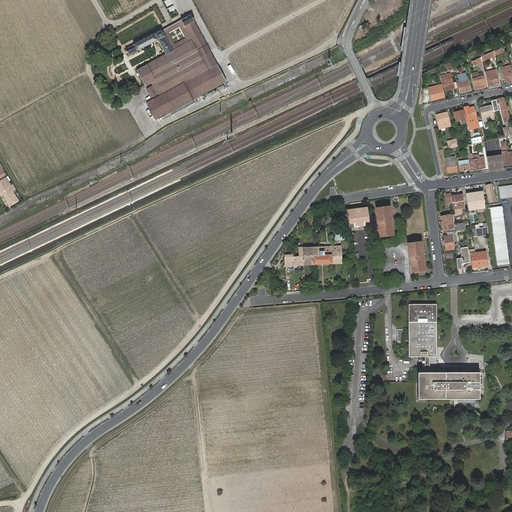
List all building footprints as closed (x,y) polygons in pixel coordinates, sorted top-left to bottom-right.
[(172,19),(179,15),(175,9),(168,13),(172,19)] [(165,53),(135,69),(145,86),(150,83),(151,85),(157,95),(151,98),(144,102),(154,119),(159,116),(168,111),(170,115),(196,101),(194,98),(225,82),(215,65),(217,64),(190,16),(181,21),(191,40),(171,50),(165,53)] [(171,50),(191,40),(181,21),(180,19),(167,26),(161,30),(171,50)] [(366,26),(361,24),(357,32),(363,35),(366,26)] [(125,50),(127,54),(157,39),(165,53),(171,50),(161,30),(160,28),(131,43),(133,46),(125,50)] [(494,56),(493,52),(480,57),(481,62),(491,58),(492,61),(495,60),(494,56)] [(500,68),(504,82),(511,80),(511,72),(510,66),(500,68)] [(488,86),(498,84),(496,74),(495,70),(488,72),(487,72),(485,72),(488,86)] [(445,92),(454,89),(451,78),(450,73),(441,75),(440,75),(441,80),(445,92)] [(484,86),(481,73),(478,74),(478,75),(473,76),(474,77),(471,77),(472,78),(474,89),(484,86)] [(460,83),(459,81),(457,81),(460,93),(470,91),(468,81),(460,83)] [(430,100),(441,97),(439,90),(442,90),(440,83),(438,84),(438,83),(427,86),(427,88),(430,100)] [(151,85),(145,88),(151,98),(157,95),(151,85)] [(496,99),(497,103),(500,103),(505,124),(508,123),(509,125),(510,124),(504,98),(499,99),(496,99)] [(154,119),(144,102),(138,105),(148,122),(154,119)] [(498,110),(497,104),(480,108),(483,125),(487,124),(486,120),(494,118),(493,111),(498,110)] [(475,117),(473,107),(469,108),(468,106),(463,108),(466,120),(465,120),(466,122),(467,127),(470,126),(469,121),(473,120),(475,119),(475,117)] [(465,120),(463,110),(454,112),(455,121),(460,120),(461,124),(466,122),(465,120)] [(450,126),(447,112),(435,115),(438,124),(439,129),(450,126)] [(504,137),(509,136),(511,135),(511,131),(511,127),(506,128),(502,129),(504,137)] [(474,132),(468,133),(470,141),(471,144),(476,143),(474,132)] [(457,144),(456,139),(448,141),(450,148),(456,146),(455,144),(457,144)] [(472,157),(470,145),(466,145),(468,157),(469,157),(471,170),(481,169),(481,168),(485,168),(483,158),(479,159),(479,155),(472,157)] [(508,163),(511,162),(511,156),(508,158),(507,152),(504,152),(504,151),(502,151),(502,152),(504,166),(509,165),(508,163)] [(453,156),(444,158),(445,163),(446,162),(448,173),(457,171),(455,161),(454,161),(453,156)] [(458,159),(460,171),(469,169),(468,160),(467,160),(466,158),(458,159)] [(496,159),(492,160),(492,162),(487,163),(488,171),(493,170),(493,167),(497,167),(497,164),(502,163),(501,158),(496,159)] [(6,177),(0,180),(0,194),(1,192),(11,185),(6,177)] [(15,188),(13,184),(11,185),(1,192),(0,194),(0,195),(1,197),(3,195),(9,205),(14,202),(12,198),(16,196),(12,190),(15,188)] [(492,184),(485,185),(489,203),(496,201),(492,184)] [(483,191),(466,193),(468,211),(485,208),(485,205),(483,191)] [(3,195),(1,197),(7,206),(9,205),(3,195)] [(452,204),(453,210),(464,208),(462,195),(451,197),(451,199),(452,204)] [(375,207),(379,237),(393,235),(389,205),(375,207)] [(367,206),(346,209),(348,223),(354,222),(355,225),(364,224),(364,221),(369,220),(367,206)] [(490,209),(497,265),(509,264),(502,207),(490,209)] [(441,216),(443,233),(447,232),(453,231),(456,231),(455,224),(453,225),(452,215),(441,216)] [(469,221),(455,223),(455,224),(456,231),(470,229),(470,225),(469,221)] [(454,233),(453,231),(447,232),(447,236),(444,237),(444,240),(444,246),(445,246),(446,250),(454,249),(453,245),(455,245),(454,242),(454,233)] [(407,243),(411,273),(425,271),(421,241),(407,243)] [(285,266),(312,264),(312,256),(319,255),(318,247),(318,246),(299,247),(299,256),(293,256),(293,255),(285,255),(285,266)] [(312,256),(312,264),(342,263),(341,246),(318,246),(318,247),(319,255),(312,256)] [(462,263),(469,262),(468,254),(468,249),(468,247),(460,248),(461,255),(460,257),(460,258),(456,258),(458,269),(461,268),(461,266),(461,263),(462,263)] [(468,249),(468,254),(471,253),(473,268),(487,266),(485,251),(475,253),(475,248),(468,249)] [(478,398),(480,398),(480,383),(483,383),(483,376),(480,376),(480,371),(430,371),(430,355),(438,356),(438,303),(409,303),(409,356),(426,356),(426,371),(419,371),(419,389),(418,398),(459,397),(459,405),(478,405),(478,398)]
